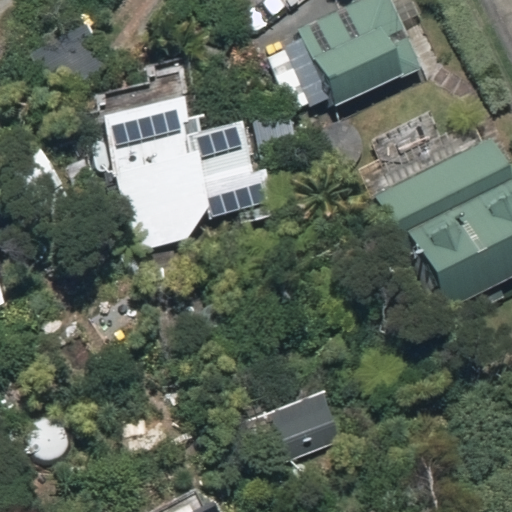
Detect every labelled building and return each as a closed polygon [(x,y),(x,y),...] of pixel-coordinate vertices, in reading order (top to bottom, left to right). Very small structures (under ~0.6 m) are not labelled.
[(385,0),(367,0),(291,33),(327,114),(418,72),(385,0)] [(41,99),(108,70),(91,30),(24,59),(41,99)] [(173,107),(99,122),(124,256),(179,245),(194,226),(233,217),(235,229),(266,222),(258,178),(242,180),(232,133),(181,143),(173,107)] [(250,123),(258,169),(291,163),(283,117),(250,123)] [(397,242),(434,318),(511,279),(511,185),(510,180),(502,184),(484,144),(367,202),(388,246),(397,242)] [(337,430),(374,431),(373,397),(337,396),(337,430)] [(273,430),(284,464),(332,447),(321,412),(273,430)]
